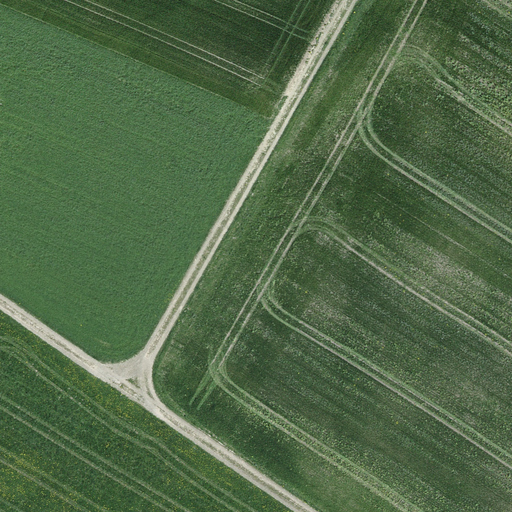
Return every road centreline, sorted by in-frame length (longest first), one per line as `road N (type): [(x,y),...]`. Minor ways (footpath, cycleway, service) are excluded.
road 1 (track): [(139,393),(353,0)]
road 2 (track): [(0,301),(309,511)]
